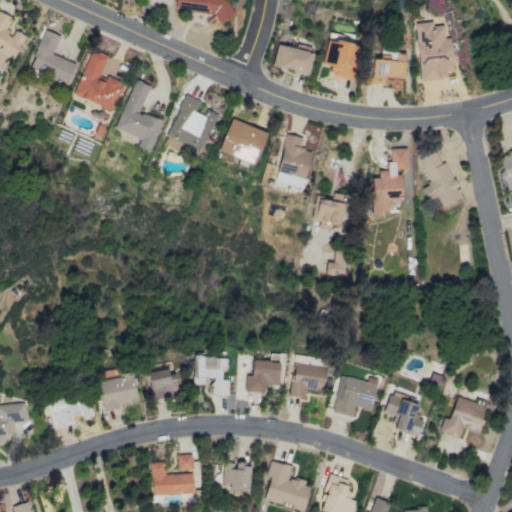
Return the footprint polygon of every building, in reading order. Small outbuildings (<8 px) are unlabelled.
[(226,20),(228,0),(174,0),(174,7),(213,12),(212,18),(226,20)] [(0,50),(13,57),(23,35),(8,28),(13,17),(0,11),(0,50)] [(419,80),(446,78),(445,70),(451,70),(449,37),(443,37),(442,24),(429,25),(428,18),(414,19),(419,80)] [(58,35),(43,29),(28,67),(65,82),(73,63),(51,54),(58,35)] [(352,78),(355,35),(326,33),(324,64),(330,65),(330,76),(352,78)] [(306,73),(311,51),(275,44),(271,66),(306,73)] [(104,57),(91,51),(79,81),(84,84),(87,77),(95,79),(104,57)] [(373,75),(403,76),(403,60),(373,59),(373,75)] [(147,84),(132,79),(115,128),(139,136),(136,146),(149,150),(159,119),(138,112),(147,84)] [(165,135),(198,151),(216,114),(205,109),(202,115),(194,111),(199,101),(185,94),(165,135)] [(217,150),(253,164),(265,132),(229,118),(217,150)] [(275,180),(298,185),(300,176),(305,177),(310,150),(299,148),(301,137),(284,133),(275,180)] [(441,206),(459,198),(436,145),(415,155),(428,184),(421,187),(426,199),(436,195),(441,206)] [(370,211),(386,210),(386,200),(400,200),(399,168),(405,168),(405,148),(388,148),(388,170),(377,170),(377,177),(370,177),(370,211)] [(511,151),(499,154),(506,191),(511,189),(511,151)] [(342,194),(331,192),(330,197),(314,195),(310,219),(337,223),(342,194)] [(325,259),(325,275),(344,274),(343,258),(325,259)] [(192,383),(204,384),(204,377),(209,377),(209,394),(227,394),(227,379),(222,379),(223,356),(193,356),(192,383)] [(277,389),(277,360),(250,360),(250,374),(244,374),(244,388),(277,389)] [(289,396),(303,397),(304,388),(322,389),(324,365),(292,362),(289,396)] [(151,398),(175,394),(171,367),(146,371),(151,398)] [(438,375),(429,373),(427,385),(436,386),(438,375)] [(96,379),(101,408),(137,403),(132,374),(96,379)] [(369,409),(375,381),(338,374),(330,411),(351,416),(353,406),(369,409)] [(396,416),(393,428),(416,435),(422,416),(413,413),(416,404),(387,394),(382,412),(396,416)] [(454,405),(453,408),(465,413),(469,401),(456,396),(453,404),(454,405)] [(73,420),(67,399),(48,405),(54,426),(73,420)] [(24,403),(0,403),(0,419),(24,419),(24,403)] [(190,453),(175,454),(176,469),(191,469),(190,453)] [(263,498),(302,508),(308,484),(286,479),(290,466),(269,460),(265,475),(269,476),(263,498)] [(151,492),(175,491),(174,474),(163,474),(162,461),(149,461),(151,492)] [(228,490),(247,491),(248,463),(222,462),(221,483),(228,483),(228,490)] [(349,511),(353,492),(344,490),(346,478),(328,474),(320,511),(321,511),(349,511)] [(384,511),(388,502),(373,497),(368,511),(384,511)] [(29,511),(26,501),(10,506),(11,511),(29,511)]
